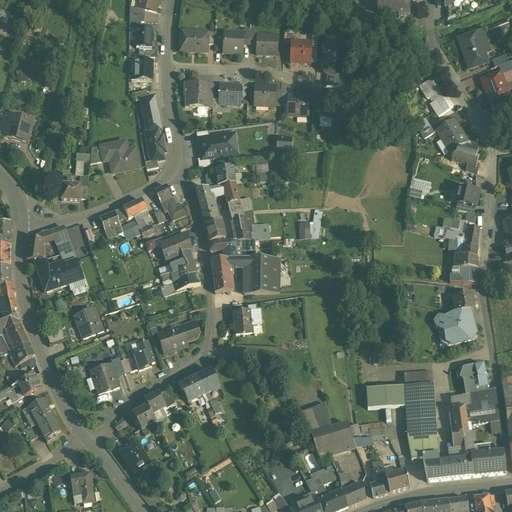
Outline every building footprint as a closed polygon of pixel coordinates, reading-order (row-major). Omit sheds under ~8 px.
[(137,0),(136,9),(156,13),(158,0),(137,0)] [(343,0),(343,9),(355,9),(355,0),(343,0)] [(409,0),(377,0),(378,13),(390,13),(391,15),(399,14),(399,16),(411,16),(409,0)] [(461,15),(461,7),(446,7),(447,21),(461,15)] [(135,12),(130,11),(129,22),(141,22),(144,22),(145,13),(135,12)] [(504,23),(485,30),(487,36),(506,28),(504,23)] [(141,29),(137,29),(137,30),(137,37),(136,48),(151,49),(152,39),(150,39),(151,30),(141,29)] [(208,33),(181,32),(180,52),(207,53),(207,45),(208,33)] [(477,33),(457,40),(469,71),(488,64),(477,33)] [(227,44),(224,44),(223,53),(242,54),(243,45),(243,35),(227,34),(227,44)] [(278,36),(257,35),(257,45),(256,55),(277,56),(278,36)] [(311,44),(300,43),(300,46),(291,46),(290,63),(310,63),(311,44)] [(335,44),(323,43),(322,70),(326,75),(327,75),(333,75),(335,44)] [(413,53),(406,56),(408,61),(415,57),(413,53)] [(505,57),(491,62),(494,69),(498,68),(508,64),(505,57)] [(139,61),(135,61),(135,62),(129,62),(128,72),(135,72),(135,80),(152,81),(153,72),(152,72),(152,61),(139,61)] [(511,62),(508,64),(498,68),(500,73),(501,76),(511,71),(511,62)] [(17,69),(18,81),(28,81),(28,69),(17,69)] [(500,73),(480,81),(490,106),(503,102),(510,99),(501,76),(500,73)] [(339,75),(333,75),(327,75),(326,87),(339,88),(339,75)] [(453,107),(434,78),(427,82),(434,94),(429,97),(430,98),(433,103),(438,100),(445,112),(453,107)] [(427,82),(420,87),(428,99),(430,98),(429,97),(434,94),(427,82)] [(206,84),(184,83),(183,96),(185,96),(185,107),(206,108),(206,102),(205,102),(206,84)] [(241,86),(220,85),(219,100),(219,104),(240,105),(241,86)] [(275,87),(255,86),(254,105),(274,106),(275,102),(275,90),(275,87)] [(137,100),(149,98),(147,91),(135,94),(137,100)] [(149,98),(142,99),(147,132),(159,130),(161,130),(155,96),(149,98)] [(309,96),(289,96),(288,116),(308,117),(309,96)] [(332,97),(321,96),(321,100),(320,112),(320,119),(331,119),(332,97)] [(445,112),(438,100),(433,103),(431,104),(438,116),(445,112)] [(503,102),(490,106),(492,112),(505,108),(503,102)] [(18,120),(11,118),(9,125),(6,136),(27,141),(30,130),(25,129),(27,122),(25,121),(25,120),(24,119),(20,117),(18,118),(18,120)] [(454,121),(436,131),(449,153),(457,148),(467,142),(454,121)] [(9,125),(3,123),(0,135),(6,136),(9,125)] [(428,123),(418,129),(421,133),(423,131),(424,132),(431,128),(428,123)] [(431,128),(424,132),(423,131),(421,133),(420,133),(424,140),(434,133),(431,128)] [(160,137),(159,130),(147,133),(153,162),(157,161),(165,160),(164,153),(166,153),(163,136),(160,137)] [(197,140),(209,139),(208,132),(196,133),(197,140)] [(236,155),(233,135),(209,139),(199,140),(202,160),(211,158),(236,155)] [(126,142),(100,148),(103,163),(111,161),(114,174),(139,169),(135,149),(128,151),(126,142)] [(470,147),(462,152),(461,151),(459,150),(458,150),(457,148),(449,153),(452,157),(451,161),(467,166),(475,168),(477,161),(475,161),(478,149),(470,147)] [(100,148),(91,150),(90,166),(103,163),(100,148)] [(212,165),(211,158),(198,161),(199,167),(212,165)] [(267,158),(255,160),(255,166),(258,166),(268,165),(267,158)] [(158,168),(157,161),(153,162),(146,163),(147,171),(158,168)] [(83,177),(84,162),(76,162),(75,176),(83,177)] [(224,169),(216,170),(216,174),(217,187),(223,186),(235,184),(233,168),(229,168),(229,166),(223,166),(224,169)] [(475,168),(467,166),(465,172),(477,175),(479,169),(475,168)] [(216,174),(205,175),(206,188),(215,187),(217,187),(216,174)] [(268,174),(256,174),(256,184),(268,183),(268,174)] [(71,176),(63,176),(62,186),(70,186),(71,176)] [(89,177),(81,177),(80,187),(88,188),(89,177)] [(235,184),(223,186),(225,195),(228,205),(239,202),(235,184)] [(70,186),(62,186),(62,188),(62,194),(61,201),(79,203),(79,200),(80,187),(70,186)] [(166,186),(155,192),(161,206),(172,201),(171,198),(166,186)] [(216,188),(208,189),(210,199),(225,195),(223,186),(217,187),(215,187),(216,188)] [(88,188),(80,187),(79,200),(87,200),(88,188)] [(208,189),(195,191),(203,218),(205,226),(217,223),(210,199),(208,189)] [(479,194),(460,189),(456,203),(475,208),(476,208),(479,194)] [(176,196),(171,198),(172,201),(175,208),(181,205),(176,196)] [(248,200),(239,202),(244,218),(252,216),(248,200)] [(141,201),(123,209),(128,219),(128,220),(146,211),(141,201)] [(172,201),(161,206),(165,213),(167,212),(172,222),(186,216),(181,205),(175,208),(172,201)] [(239,202),(228,205),(233,220),(244,218),(239,202)] [(475,208),(457,203),(456,210),(467,213),(473,214),(475,208)] [(123,209),(115,213),(118,223),(128,219),(123,209)] [(160,211),(148,216),(154,226),(151,227),(152,227),(165,221),(160,211)] [(299,225),(300,241),(318,240),(322,212),(315,213),(312,225),(299,225)] [(115,213),(99,218),(105,232),(108,240),(119,235),(117,229),(120,228),(118,223),(115,213)] [(473,214),(467,213),(465,223),(474,225),(477,215),(473,214)] [(244,218),(233,220),(235,230),(246,229),(245,227),(244,218)] [(452,221),(443,220),(441,226),(450,228),(452,221)] [(143,221),(137,224),(138,227),(140,231),(146,229),(143,221)] [(459,223),(452,221),(450,228),(450,229),(458,230),(459,223)] [(217,223),(205,226),(210,243),(223,240),(224,239),(222,231),(220,223),(217,223)] [(0,225),(0,248),(11,248),(11,225),(0,225)] [(253,225),(245,227),(246,229),(248,242),(254,242),(256,242),(253,225)] [(479,229),(469,228),(469,227),(465,226),(464,234),(468,234),(466,246),(476,247),(479,229)] [(138,227),(131,230),(135,239),(141,236),(140,231),(138,227)] [(146,229),(140,231),(141,236),(142,238),(154,234),(152,227),(151,227),(146,229)] [(64,228),(51,233),(55,243),(56,247),(57,247),(69,242),(69,241),(64,228)] [(235,230),(222,231),(224,239),(223,240),(224,242),(235,242),(248,242),(246,229),(235,230)] [(90,230),(85,232),(88,241),(94,239),(90,230)] [(458,233),(445,230),(443,237),(456,240),(458,233)] [(51,233),(43,235),(43,241),(42,246),(55,243),(51,233)] [(187,235),(174,240),(178,247),(189,244),(187,235)] [(37,240),(30,239),(27,261),(34,262),(39,263),(39,262),(40,262),(42,246),(43,241),(37,240)] [(162,239),(145,246),(148,253),(157,249),(158,252),(161,251),(159,246),(164,245),(162,239)] [(164,245),(159,246),(161,251),(166,263),(182,256),(178,247),(174,240),(164,245)] [(235,242),(224,242),(223,240),(210,243),(209,243),(210,253),(223,252),(223,254),(235,253),(235,242)] [(511,240),(508,242),(502,243),(508,262),(511,261),(511,240)] [(69,242),(57,247),(64,265),(77,261),(75,255),(69,242)] [(248,242),(235,242),(235,253),(235,259),(237,259),(241,259),(252,259),(254,259),(254,246),(254,242),(248,242)] [(457,244),(449,242),(448,249),(448,250),(456,251),(457,244)] [(189,244),(178,247),(182,256),(181,255),(190,252),(190,253),(191,252),(189,244)] [(466,246),(463,245),(462,257),(476,259),(477,247),(476,247),(466,246)] [(11,248),(0,248),(0,277),(10,275),(11,248)] [(190,252),(181,255),(182,256),(185,265),(186,264),(193,262),(190,253),(190,252)] [(476,259),(462,257),(457,256),(456,269),(463,269),(469,270),(469,266),(477,266),(477,259),(476,259)] [(235,259),(228,260),(229,269),(237,269),(237,259),(235,259)] [(241,259),(237,259),(237,269),(251,269),(252,269),(252,259),(241,259)] [(254,259),(252,259),(252,269),(251,269),(251,296),(269,295),(269,260),(254,259)] [(224,260),(211,262),(213,278),(230,276),(229,269),(228,260),(224,260)] [(280,260),(269,260),(269,295),(279,295),(279,288),(280,260)] [(288,261),(280,260),(279,288),(288,288),(288,261)] [(64,265),(54,269),(60,289),(84,281),(77,261),(64,265)] [(53,267),(48,269),(46,262),(39,264),(40,262),(39,262),(39,263),(34,262),(45,294),(60,289),(54,269),(53,267)] [(193,262),(186,264),(187,268),(188,270),(182,272),(168,277),(161,278),(161,279),(162,279),(164,286),(173,284),(180,282),(179,281),(197,275),(193,262)] [(469,270),(463,269),(463,277),(462,284),(476,285),(477,266),(469,266),(469,270)] [(10,275),(0,277),(0,288),(10,286),(10,275)] [(197,275),(179,281),(180,282),(173,284),(176,293),(200,286),(197,275)] [(230,276),(213,278),(215,294),(232,292),(230,276)] [(0,300),(2,300),(13,298),(15,297),(13,285),(0,288),(0,300)] [(454,288),(438,286),(438,293),(454,295),(454,288)] [(471,295),(453,298),(456,314),(470,311),(474,310),(471,295)] [(13,298),(2,300),(5,314),(5,316),(0,318),(0,336),(0,337),(6,334),(20,326),(13,313),(16,312),(13,298)] [(247,306),(230,308),(231,315),(233,315),(248,313),(247,306)] [(95,310),(74,318),(83,341),(103,333),(95,310)] [(451,318),(446,317),(443,319),(438,318),(435,322),(436,327),(441,330),(445,329),(448,346),(470,342),(469,339),(474,333),(470,311),(456,314),(455,319),(454,320),(451,318)] [(189,312),(177,316),(179,323),(191,319),(189,312)] [(260,312),(250,313),(252,328),(261,327),(260,312)] [(248,313),(233,315),(235,337),(252,335),(252,328),(250,313),(248,313)] [(191,319),(179,323),(181,329),(194,325),(191,319)] [(181,329),(185,343),(195,340),(198,333),(195,325),(194,325),(181,329)] [(20,326),(6,334),(13,348),(14,351),(29,344),(20,326)] [(158,337),(161,346),(165,356),(187,349),(185,343),(181,329),(158,337)] [(158,337),(156,330),(150,332),(155,348),(161,346),(158,337)] [(29,344),(14,351),(17,359),(19,365),(20,365),(34,357),(29,344)] [(148,344),(141,347),(140,344),(130,347),(139,372),(145,370),(144,367),(154,364),(148,344)] [(127,361),(120,364),(125,376),(131,373),(127,361)] [(125,376),(120,364),(112,367),(116,380),(125,376)] [(469,396),(489,393),(484,366),(465,369),(461,379),(464,380),(467,396),(469,396)] [(116,380),(112,367),(91,374),(98,396),(119,390),(116,380)] [(212,372),(197,379),(205,396),(220,389),(212,372)] [(431,373),(403,375),(404,389),(432,387),(431,373)] [(34,375),(18,384),(23,393),(22,393),(24,398),(41,389),(34,375)] [(17,385),(13,376),(6,379),(11,388),(12,388),(17,385)] [(192,382),(179,388),(183,396),(187,404),(188,404),(188,403),(197,399),(197,400),(205,396),(197,379),(192,382)] [(511,380),(501,382),(502,390),(511,388),(511,380)] [(432,387),(404,389),(405,409),(407,437),(411,459),(422,457),(438,456),(433,387),(432,387)] [(17,399),(12,388),(11,388),(7,390),(13,401),(17,399)] [(511,388),(502,390),(507,423),(511,422),(511,388)] [(168,389),(158,393),(165,407),(174,403),(168,389)] [(404,389),(366,391),(367,411),(405,409),(404,389)] [(15,409),(17,408),(14,404),(13,401),(7,390),(5,392),(8,398),(15,409)] [(0,402),(8,398),(5,392),(0,394),(0,402)] [(489,393),(469,396),(471,408),(497,404),(495,392),(489,393)] [(158,393),(144,401),(147,407),(151,415),(160,411),(161,412),(166,409),(165,407),(158,393)] [(27,403),(25,398),(14,404),(17,408),(27,403)] [(61,431),(43,400),(28,408),(37,424),(42,434),(46,440),(53,435),(61,431)] [(221,414),(215,402),(209,405),(215,417),(221,414)] [(468,408),(464,409),(467,428),(490,424),(496,423),(499,422),(497,404),(471,408),(468,408)] [(325,406),(298,415),(308,437),(311,436),(331,430),(325,406)] [(147,407),(132,415),(141,432),(146,429),(146,428),(155,423),(151,415),(147,407)] [(462,409),(452,411),(452,415),(449,415),(453,448),(455,449),(464,449),(465,457),(470,456),(471,456),(467,428),(464,409),(462,409)] [(37,424),(31,414),(25,417),(30,426),(31,428),(37,424)] [(8,419),(2,427),(9,432),(15,424),(8,419)] [(125,421),(115,428),(118,432),(128,426),(125,421)] [(37,424),(31,428),(30,426),(24,429),(30,441),(42,434),(37,424)] [(383,424),(368,426),(370,440),(371,442),(385,440),(383,424)] [(331,430),(311,436),(312,441),(310,441),(312,444),(313,444),(316,454),(320,462),(329,458),(331,457),(328,450),(346,445),(353,442),(349,428),(348,425),(331,430)] [(368,426),(356,427),(360,440),(362,440),(370,440),(368,426)] [(360,440),(356,427),(349,428),(353,442),(356,448),(363,447),(362,440),(360,440)] [(139,452),(136,447),(132,441),(119,451),(135,472),(148,463),(144,457),(140,452),(139,452)] [(353,442),(346,445),(348,452),(356,449),(356,448),(353,442)] [(491,446),(478,447),(478,455),(494,454),(494,449),(493,447),(492,446),(491,446)] [(471,456),(470,456),(465,457),(466,461),(469,479),(506,475),(503,453),(494,454),(478,455),(471,456)] [(466,461),(439,464),(438,456),(422,457),(427,483),(469,479),(466,461)] [(343,476),(337,463),(332,465),(334,468),(337,476),(339,476),(343,476)] [(382,463),(373,466),(372,467),(374,475),(377,474),(384,472),(385,472),(382,463)] [(188,480),(199,474),(195,468),(185,474),(188,480)] [(310,477),(312,481),(307,484),(316,501),(317,503),(328,498),(323,487),(339,480),(337,476),(334,468),(310,477)] [(85,470),(79,472),(80,476),(70,478),(73,498),(82,497),(83,504),(93,503),(88,472),(86,473),(85,470)] [(402,473),(385,478),(389,495),(409,489),(406,472),(402,473)] [(343,476),(339,476),(341,490),(341,492),(342,493),(349,490),(347,475),(343,476)] [(59,476),(52,480),(56,488),(63,485),(59,476)] [(385,478),(378,480),(379,483),(370,485),(373,499),(389,495),(385,478)] [(349,490),(342,493),(347,510),(366,502),(362,485),(349,490)] [(328,498),(317,503),(320,511),(342,511),(347,510),(342,493),(341,492),(328,498)] [(320,511),(316,501),(312,495),(292,503),(296,510),(289,511),(320,511)] [(489,497),(473,499),(475,511),(488,511),(492,511),(489,497)] [(290,511),(281,499),(275,502),(279,508),(278,509),(280,511),(288,511),(289,511),(290,511)] [(468,511),(466,499),(447,502),(449,511),(468,511)] [(273,502),(266,507),(269,511),(274,511),(276,511),(276,509),(277,509),(273,502)] [(449,511),(447,502),(421,505),(422,511),(449,511)]
